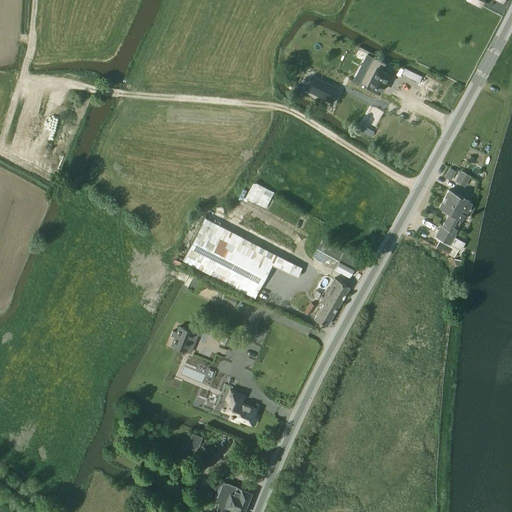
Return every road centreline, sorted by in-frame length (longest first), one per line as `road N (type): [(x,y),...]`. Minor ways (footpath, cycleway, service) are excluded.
road 1 (secondary): [(257,511),(333,344),(511,20)]
road 2 (track): [(418,190),(280,107),(128,97),(24,76),(35,0)]
road 3 (track): [(88,90),(53,180),(0,152)]
